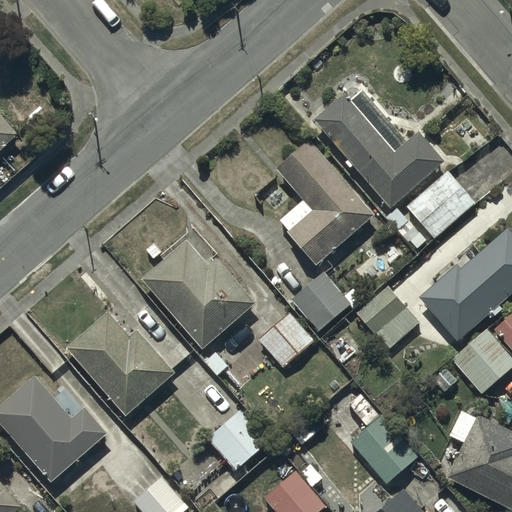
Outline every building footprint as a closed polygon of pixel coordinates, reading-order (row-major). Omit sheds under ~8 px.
[(347,96),(316,121),(391,211),(448,165),(420,132),(406,143),(364,92),(352,102),(347,96)] [(0,153),(18,138),(0,116),(0,153)] [(375,217),(309,142),(275,171),(304,204),(280,225),(317,267),(375,217)] [(446,173),(407,208),(434,239),(474,204),(446,173)] [(420,300),(457,342),(511,292),(511,237),(505,229),(460,269),(457,267),(420,300)] [(142,279),(202,351),(256,306),(216,259),(209,266),(188,241),(142,279)] [(291,302),(319,333),(351,305),(323,274),(291,302)] [(390,350),(418,324),(386,289),(358,315),(390,350)] [(109,314),(67,350),(126,419),(176,377),(138,332),(130,339),(109,314)] [(314,343),(289,315),(258,341),(283,370),(314,343)] [(511,317),(495,333),(511,351),(511,317)] [(452,361),(481,395),(511,368),(511,360),(487,331),(452,361)] [(35,380),(0,409),(0,425),(51,485),(108,437),(85,410),(71,422),(35,380)] [(363,395),(349,405),(366,429),(380,419),(363,395)] [(444,481),(507,511),(511,511),(511,434),(464,410),(450,438),(463,444),(444,481)] [(236,415),(208,442),(236,472),(264,445),(236,415)] [(417,461),(381,420),(351,446),(386,487),(417,461)] [(324,480),(310,464),(299,473),(313,489),(324,480)] [(317,511),(325,506),(296,472),(264,498),(276,511),(317,511)] [(164,479),(133,506),(138,511),(185,511),(190,508),(164,479)] [(0,511),(18,511),(22,509),(0,482),(0,511)] [(367,511),(422,511),(405,491),(391,503),(380,491),(363,506),(367,511)]
